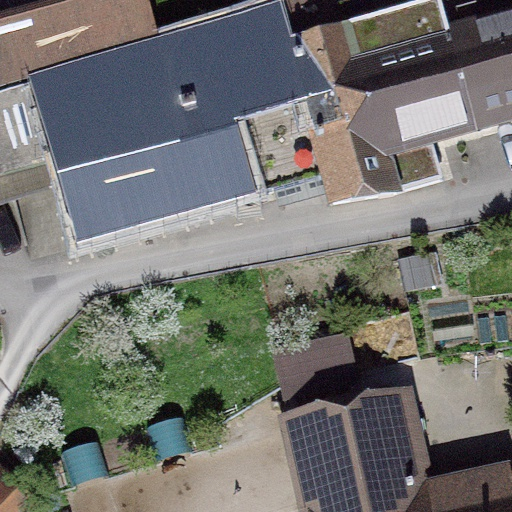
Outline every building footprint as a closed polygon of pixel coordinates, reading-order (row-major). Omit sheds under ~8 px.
[(0,90),(1,93),(152,51),(137,0),(69,0),(0,19),(0,90)] [(217,33),(152,51),(1,93),(0,93),(0,171),(50,158),(75,251),(77,251),(77,249),(321,181),(330,208),(390,198),(343,38),(330,0),(286,0),(214,20),(217,33)] [(330,0),(343,38),(390,198),(438,185),(425,144),(511,119),(511,24),(445,43),(435,7),(369,26),(360,0),(330,0)] [(342,342),(272,358),(280,393),(349,377),(342,342)] [(511,511),(511,491),(432,508),(429,491),(412,494),(395,407),(290,431),(308,511),(511,511)] [(0,511),(27,511),(30,509),(0,477),(0,511)]
